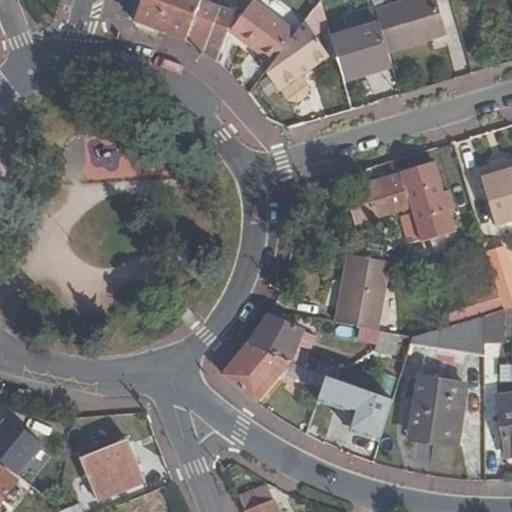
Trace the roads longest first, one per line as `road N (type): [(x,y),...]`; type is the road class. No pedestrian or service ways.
road 1 (residential): [(246,171),(511,92)]
road 2 (residential): [(232,426),(301,471),(377,499),(447,511)]
road 3 (residential): [(166,363),(206,334),(233,299),(254,215),(246,171)]
road 4 (residential): [(246,171),(227,131),(197,98),(117,61),(72,61)]
road 5 (residential): [(0,351),(65,379),(142,374)]
